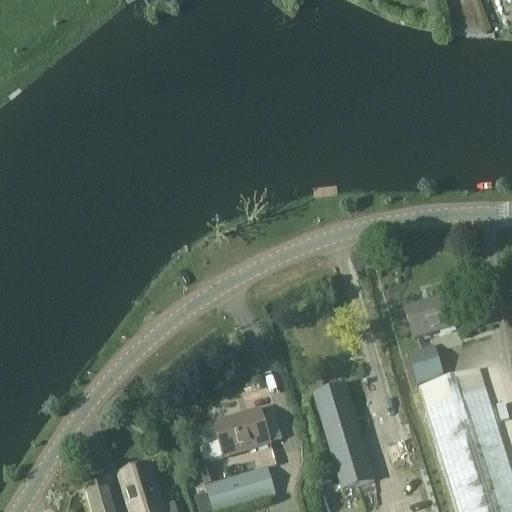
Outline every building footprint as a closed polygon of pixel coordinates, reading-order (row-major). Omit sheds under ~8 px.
[(436,0),(426,2),(429,19),(439,17),(436,0)] [(414,343),(458,330),(448,299),(404,312),(414,343)] [(418,388),(440,381),(430,347),(408,354),(418,388)] [(419,390),(456,511),(511,511),(511,476),(488,399),(479,371),(419,390)] [(340,493),(372,484),(345,388),(313,397),(340,493)] [(223,459),(269,445),(259,413),(213,427),(223,459)] [(397,469),(412,465),(405,443),(385,449),(390,468),(396,466),(397,469)] [(163,511),(150,465),(117,474),(127,511),(163,511)] [(205,489),(194,493),(199,511),(226,511),(274,497),(266,470),(205,489)] [(92,511),(112,511),(106,487),(87,492),(92,511)]
